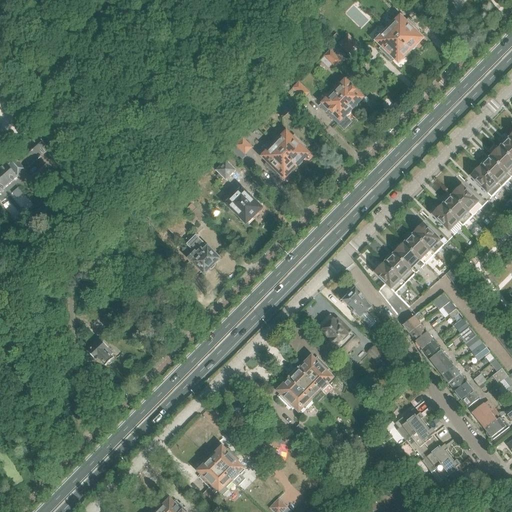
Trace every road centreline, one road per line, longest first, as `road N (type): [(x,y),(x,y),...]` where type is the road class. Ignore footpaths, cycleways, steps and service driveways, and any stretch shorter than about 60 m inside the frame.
road 1 (primary): [(511,39),(44,511)]
road 2 (primary): [(62,511),(511,58)]
road 3 (residential): [(91,440),(511,14)]
road 4 (residential): [(96,506),(342,257)]
road 5 (residential): [(511,480),(495,472),(431,390),(389,316),(342,257)]
road 6 (residential): [(342,257),(511,88)]
road 7 (residential): [(70,284),(81,427),(91,440)]
